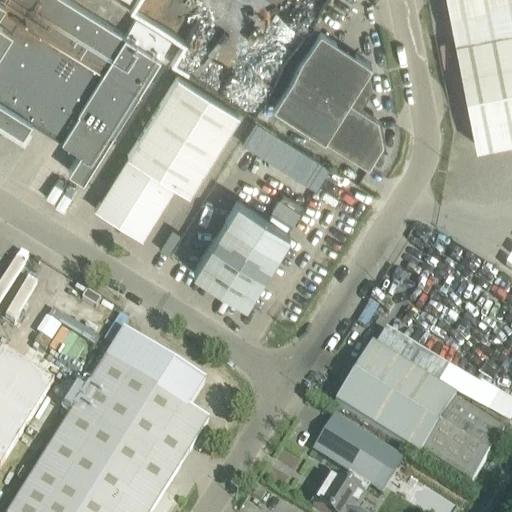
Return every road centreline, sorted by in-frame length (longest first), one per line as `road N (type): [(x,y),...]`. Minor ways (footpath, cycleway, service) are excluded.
road 1 (unclassified): [(399,0),(425,158),(285,383)]
road 2 (unclassified): [(285,383),(0,201)]
road 3 (unclassified): [(207,511),(285,383)]
